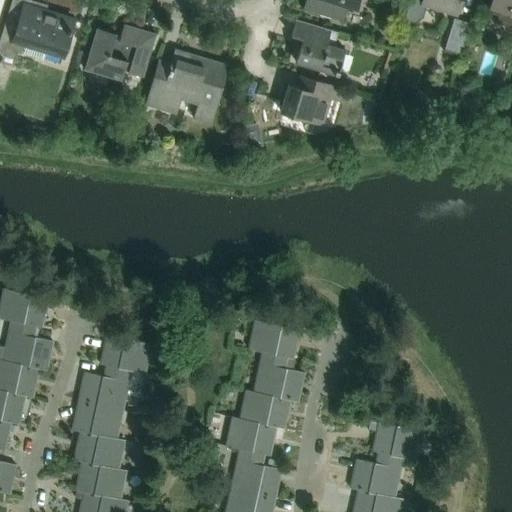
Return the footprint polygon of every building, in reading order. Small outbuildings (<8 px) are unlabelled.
[(29,0),(10,0),(0,36),(0,60),(12,64),(16,51),(21,52),(23,44),(70,58),(81,23),(78,22),(79,21),(34,7),(35,2),(29,0)] [(358,0),(304,0),(302,9),(342,21),(346,5),(356,8),(358,0)] [(455,13),(458,0),(408,0),(403,19),(414,22),(421,17),(425,4),(455,13)] [(511,0),(489,0),(487,7),(499,10),(495,23),(511,28),(511,0)] [(459,53),(468,22),(453,17),(443,48),(459,53)] [(295,19),(294,20),(290,35),(301,38),(295,61),(337,73),(344,49),(326,43),(330,30),(295,19)] [(155,33),(151,32),(123,24),(120,34),(96,27),(84,68),(121,79),(123,71),(143,76),(155,33)] [(227,65),(174,49),(170,63),(157,59),(144,103),(176,112),(181,93),(198,98),(192,117),(209,123),(227,65)] [(280,111),(321,123),(328,97),(338,100),(342,87),(302,75),(298,87),(288,84),(280,111)] [(40,327),(44,309),(47,297),(3,287),(0,301),(0,317),(10,320),(9,325),(34,330),(35,325),(40,327)] [(291,358),(295,341),(298,328),(254,319),(248,348),(261,351),(260,357),(285,362),(286,357),(291,358)] [(45,370),(49,353),(52,340),(33,336),(34,330),(9,325),(2,359),(2,360),(37,368),(45,370)] [(151,341),(153,333),(146,332),(144,340),(151,341)] [(144,373),(150,343),(106,334),(100,363),(105,365),(104,370),(129,375),(130,370),(144,373)] [(297,401),(300,385),(303,371),(284,367),(285,362),(260,357),(253,390),(253,391),(289,399),(297,401)] [(31,396),(35,379),(37,368),(2,360),(2,359),(0,358),(0,389),(23,395),(31,396)] [(122,409),(129,375),(104,370),(103,375),(84,371),(78,400),(122,409)] [(17,423),(21,406),(23,395),(0,389),(0,419),(9,422),(17,423)] [(283,428),(286,410),(289,399),(253,391),(253,390),(245,389),(239,417),(239,418),(275,426),(283,428)] [(116,438),(122,409),(78,400),(71,429),(79,431),(116,439),(116,438)] [(269,455),(272,438),(275,426),(239,418),(239,417),(231,416),(225,445),(238,448),(237,453),(262,459),(263,453),(269,455)] [(0,449),(3,450),(7,433),(9,422),(0,419),(0,449)] [(415,460),(422,430),(378,421),(371,450),(377,452),(376,457),(400,462),(402,457),(415,460)] [(118,468),(124,439),(116,438),(116,439),(79,431),(73,459),(81,461),(118,469),(118,468)] [(274,497),(277,481),(280,468),(261,464),(262,459),(237,453),(230,488),(274,497)] [(393,496),(400,462),(376,457),(375,462),(355,458),(349,488),(357,489),(393,497),(393,496)] [(0,491),(8,493),(12,477),(15,464),(0,460),(0,491)] [(119,499),(119,498),(125,469),(118,468),(118,469),(81,461),(75,490),(83,491),(119,499)] [(270,511),(271,509),(274,497),(230,488),(224,511),(270,511)] [(397,511),(401,498),(393,496),(393,497),(357,489),(351,511),(397,511)] [(124,511),(127,500),(119,498),(119,499),(83,491),(78,511),(124,511)]
